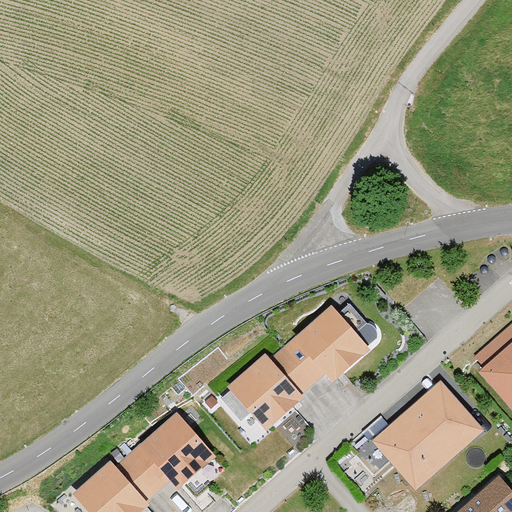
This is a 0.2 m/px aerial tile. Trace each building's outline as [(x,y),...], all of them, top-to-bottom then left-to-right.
[(370,342),(330,300),(295,333),(326,367),(335,376),(370,342)] [(326,367),(295,333),(272,354),(303,388),(326,367)] [(511,345),(482,371),(511,406),(511,405),(511,345)] [(272,354),(266,350),(231,382),(267,421),(303,388),(272,354)] [(483,432),(441,382),(374,439),(416,488),(483,432)] [(216,451),(177,410),(143,441),(172,473),(182,483),(216,451)] [(172,473),(143,441),(119,462),(148,495),(172,473)] [(148,495),(119,462),(113,455),(76,486),(98,511),(138,511),(153,500),(148,495)] [(511,511),(511,488),(500,474),(454,511),(511,511)]
